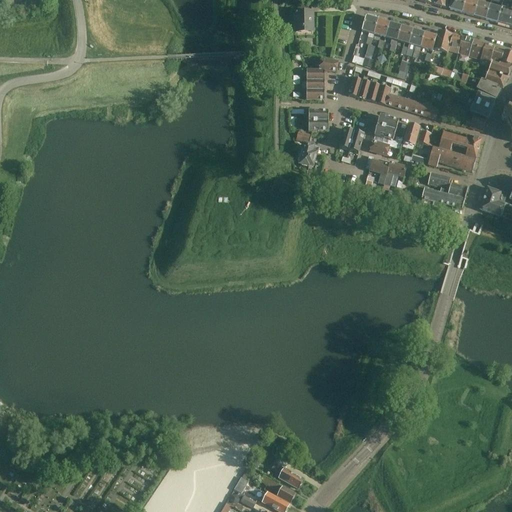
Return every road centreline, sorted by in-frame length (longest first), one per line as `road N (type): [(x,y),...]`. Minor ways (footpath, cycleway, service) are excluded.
road 1 (tertiary): [(312,511),(417,381),(485,157)]
road 2 (residential): [(339,99),(331,163),(359,172),(376,110)]
road 3 (unclassified): [(0,98),(21,83),(62,75),(75,62),(76,0)]
